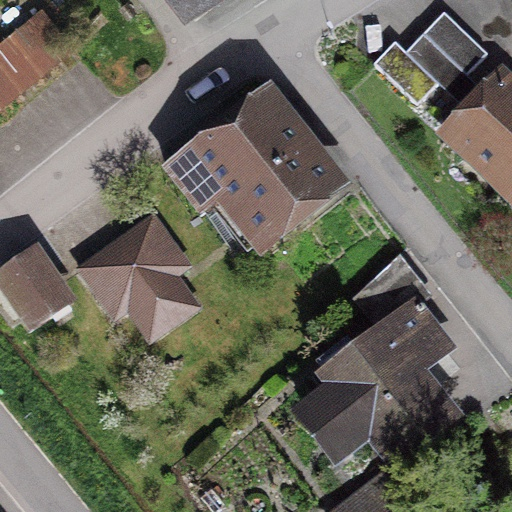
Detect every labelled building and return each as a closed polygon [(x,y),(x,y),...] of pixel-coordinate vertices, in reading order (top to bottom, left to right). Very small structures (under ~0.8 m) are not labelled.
[(0,109),(74,49),(41,9),(0,42),(0,109)] [(442,16),(422,38),(467,80),(487,58),(442,16)] [(418,108),(439,86),(396,45),(375,67),(418,108)] [(450,137),(511,195),(511,99),(498,86),(450,137)] [(225,198),(262,246),(332,192),(265,105),(169,179),(199,218),(225,198)] [(152,221),(78,275),(114,324),(188,270),(152,221)] [(0,280),(0,287),(31,333),(69,308),(34,257),(0,280)] [(423,316),(421,313),(358,359),(349,347),(320,370),(337,392),(303,418),(335,460),(369,433),(394,465),(449,422),(405,365),(436,341),(419,319),(423,316)] [(398,511),(380,489),(351,511),(398,511)]
